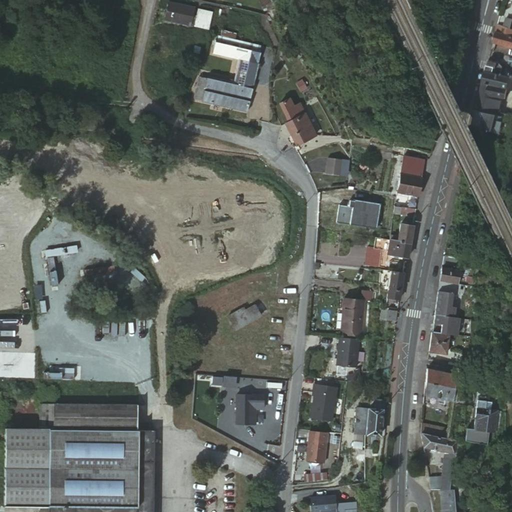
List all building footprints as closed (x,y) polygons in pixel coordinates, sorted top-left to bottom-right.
[(189,25),(193,8),(168,2),(164,20),(189,25)] [(208,28),(209,15),(196,14),(196,27),(208,28)] [(497,24),(509,29),(511,21),(499,17),(497,24)] [(511,30),(509,29),(497,24),(491,43),(511,48),(511,30)] [(496,63),(486,60),(483,72),(499,76),(501,68),(496,63)] [(499,76),(483,72),(480,84),(505,89),(508,79),(499,76)] [(193,99),(201,101),(203,90),(206,79),(197,77),(193,99)] [(203,90),(249,100),(252,88),(206,77),(206,79),(203,90)] [(480,84),(478,94),(502,99),(505,89),(480,84)] [(246,112),(249,100),(203,90),(201,101),(201,102),(246,112)] [(304,103),(312,99),(309,93),(301,97),(304,103)] [(478,94),(476,102),(500,108),(500,106),(502,99),(478,94)] [(313,137),(313,136),(302,115),(297,105),(293,107),(289,99),(278,104),(287,123),(285,124),(296,146),(313,137)] [(476,102),(474,112),(498,117),(500,108),(476,102)] [(498,117),(506,119),(511,120),(511,109),(500,106),(500,108),(498,117)] [(474,112),(470,130),(501,141),(506,119),(498,117),(474,112)] [(199,134),(201,137),(204,138),(208,136),(209,133),(207,130),(204,129),(200,130),(199,134)] [(342,173),(344,160),(330,158),(328,171),(342,173)] [(419,196),(423,178),(401,175),(397,192),(412,195),(419,196)] [(346,200),(347,192),(334,190),(333,197),(346,200)] [(417,209),(419,196),(412,195),(409,207),(417,209)] [(404,207),(395,205),(394,213),(403,214),(404,207)] [(416,217),(417,209),(409,207),(404,207),(403,214),(416,217)] [(401,223),(399,241),(411,242),(414,226),(401,223)] [(399,241),(391,240),(388,255),(409,258),(411,242),(399,241)] [(371,252),(370,267),(384,268),(385,253),(371,252)] [(461,259),(446,256),(444,265),(460,267),(461,259)] [(459,270),(444,268),(442,280),(460,283),(462,271),(459,270)] [(401,292),(404,274),(392,272),(391,275),(389,290),(401,292)] [(460,283),(442,280),(440,291),(453,293),(465,295),(466,284),(460,283)] [(375,301),(376,288),(368,287),(367,299),(375,301)] [(400,300),(401,292),(389,290),(388,298),(400,300)] [(458,335),(459,325),(465,295),(453,293),(449,323),(450,324),(449,334),(451,334),(458,335)] [(360,331),(363,300),(343,298),(340,330),(360,331)] [(265,300),(257,305),(263,315),(271,310),(265,300)] [(244,308),(232,315),(257,318),(263,315),(257,305),(246,311),(244,308)] [(387,310),(386,319),(397,320),(398,310),(387,310)] [(257,318),(232,315),(227,318),(235,331),(257,318)] [(458,335),(473,338),(475,323),(459,325),(458,335)] [(448,354),(451,334),(449,334),(434,332),(431,352),(448,354)] [(360,339),(342,337),(341,345),(340,345),(338,365),(358,367),(360,339)] [(465,363),(467,349),(455,347),(453,362),(465,363)] [(449,370),(462,373),(464,366),(450,363),(449,370)] [(429,369),(427,383),(456,388),(459,375),(429,369)] [(237,376),(213,375),(212,384),(236,386),(237,376)] [(427,383),(426,396),(454,402),(456,388),(427,383)] [(316,385),(315,393),(317,393),(313,419),(334,422),(339,388),(316,385)] [(238,393),(237,423),(253,423),(253,403),(264,403),(265,393),(238,393)] [(376,409),(383,410),(384,400),(377,399),(376,409)] [(486,409),(487,402),(479,400),(475,419),(478,420),(476,429),(495,434),(499,413),(486,409)] [(55,430),(55,405),(43,405),(43,429),(8,430),(8,507),(28,507),(38,508),(52,508),(52,430),(55,430)] [(69,430),(138,431),(138,406),(55,405),(55,430),(69,430)] [(366,435),(369,409),(358,408),(355,433),(366,435)] [(381,436),(383,410),(376,409),(369,409),(366,435),(371,435),(380,436),(381,436)] [(423,423),(422,430),(423,434),(448,438),(450,428),(423,423)] [(154,511),(155,506),(68,506),(69,430),(55,430),(52,430),(52,508),(52,511),(51,511),(154,511)] [(155,431),(138,431),(69,430),(68,506),(155,506),(155,431)] [(329,433),(312,431),(308,461),(326,463),(329,433)] [(448,438),(423,434),(425,447),(447,451),(457,453),(459,440),(448,438)] [(443,475),(441,489),(451,490),(457,453),(447,451),(443,475)] [(432,475),(433,490),(441,489),(443,475),(432,475)] [(451,490),(441,489),(443,511),(457,511),(455,490),(451,490)] [(313,499),(313,511),(338,511),(338,498),(313,499)]
